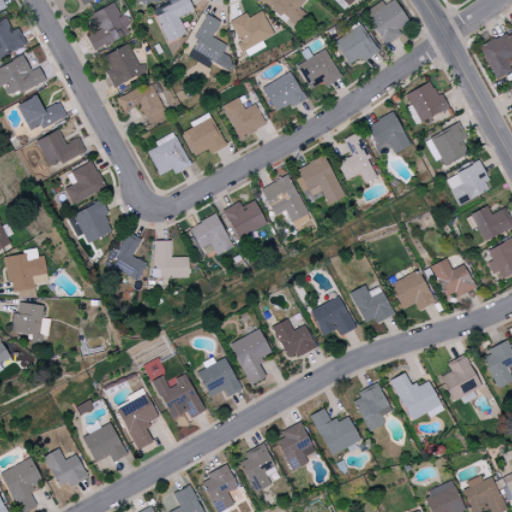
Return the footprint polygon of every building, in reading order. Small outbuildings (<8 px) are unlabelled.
[(165,43),(185,35),(178,17),(192,12),(187,0),(180,0),(153,10),(165,43)] [(257,0),(294,29),(306,14),(299,8),(305,0),(257,0)] [(400,35),(397,30),(408,23),(393,0),(392,0),(383,6),(381,2),(363,13),(383,46),(400,35)] [(89,15),(97,31),(87,36),(94,51),(130,33),(115,2),(89,15)] [(245,13),(229,22),(239,43),(238,44),(245,58),(265,48),(261,41),(273,36),(260,12),(248,18),(245,13)] [(187,57),(208,69),(211,63),(226,71),(232,59),(221,54),(226,45),(211,38),(220,22),(205,15),(193,39),(196,40),(187,57)] [(0,56),(25,48),(19,29),(11,31),(7,20),(0,22),(0,56)] [(359,58),(362,63),(378,52),(359,24),(332,43),(347,66),(359,58)] [(494,80),(511,72),(508,66),(511,64),(511,48),(511,47),(511,36),(510,32),(478,47),(494,80)] [(103,56),(110,71),(105,73),(113,89),(141,76),(127,45),(103,56)] [(324,88),(341,78),(323,49),(295,67),(309,90),(321,82),(324,88)] [(0,67),(0,87),(2,87),(7,98),(44,80),(38,68),(30,72),(22,56),(0,67)] [(273,113),(289,104),(291,108),(304,100),(289,72),(260,88),(273,113)] [(149,126),(166,117),(149,83),(116,100),(123,114),(139,106),(149,126)] [(404,95),(410,106),(406,108),(414,125),(447,109),(440,93),(435,96),(429,83),(404,95)] [(28,134),(65,117),(58,103),(41,111),(35,96),(15,106),(28,134)] [(265,126),(253,104),(244,110),(237,98),(220,108),(238,141),(265,126)] [(193,156),(207,150),(209,155),(225,147),(208,113),(188,123),(190,128),(181,133),(193,156)] [(379,155),(390,149),(392,155),(409,146),(391,113),(364,127),(379,155)] [(423,141),(434,162),(440,159),(443,167),(468,154),(461,142),(466,139),(458,123),(423,141)] [(35,141),(47,167),(59,162),(60,165),(84,153),(77,138),(64,144),(58,131),(35,141)] [(153,142),(156,148),(146,152),(157,176),(171,170),(173,174),(189,167),(173,133),(153,142)] [(344,181),(359,175),(363,184),(375,179),(366,160),(369,159),(357,133),(342,139),(350,157),(336,163),(344,181)] [(296,179),(305,200),(321,193),(326,205),(343,198),(324,156),(295,169),(299,178),(296,179)] [(65,175),(70,185),(63,189),(71,205),(104,189),(91,162),(65,175)] [(477,162),(444,179),(457,206),(491,189),(477,162)] [(288,176),(260,188),(273,216),(285,211),(293,229),(309,222),(288,176)] [(238,203),(223,210),(235,240),(265,227),(254,201),(240,207),(238,203)] [(73,212),(84,243),(111,233),(100,203),(73,212)] [(483,242),(511,227),(511,224),(504,208),(490,215),(486,207),(469,215),(483,242)] [(232,248),(215,215),(188,229),(199,250),(209,244),(215,256),(232,248)] [(66,219),(76,238),(81,235),(71,216),(66,219)] [(0,249),(9,246),(6,237),(10,235),(6,224),(0,226),(0,249)] [(140,240),(126,233),(108,266),(137,281),(146,264),(131,257),(140,240)] [(511,273),(511,238),(486,250),(491,261),(486,263),(491,275),(498,272),(500,278),(511,273)] [(187,278),(187,258),(170,258),(170,241),(151,242),(152,279),(187,278)] [(46,283),(42,256),(36,257),(35,251),(3,256),(9,293),(16,292),(17,300),(35,297),(33,285),(46,283)] [(430,266),(443,298),(453,293),(455,297),(473,290),(463,265),(449,270),(445,260),(430,266)] [(433,303),(417,270),(389,284),(401,310),(413,305),(417,311),(433,303)] [(371,319),(374,325),(393,315),(378,286),(366,292),(363,286),(347,294),(363,323),(371,319)] [(309,311),(322,337),(337,329),(340,336),(354,329),(337,297),(309,311)] [(29,335),(28,343),(39,345),(43,306),(15,303),(11,333),(29,335)] [(304,326),(291,331),(287,320),(271,327),(285,360),(314,349),(304,326)] [(249,386),(264,378),(257,361),(270,355),(258,330),(229,344),(249,386)] [(0,364),(9,359),(0,341),(0,364)] [(511,370),(511,353),(506,341),(486,350),(488,355),(482,359),(496,389),(511,381),(511,380),(508,372),(511,370)] [(452,403),(460,399),(462,404),(475,398),(472,392),(480,388),(464,355),(446,363),(450,372),(439,377),(452,403)] [(207,398),(223,391),(226,397),(239,392),(225,358),(213,363),(211,359),(201,363),(204,369),(196,372),(207,398)] [(189,419),(203,412),(184,374),(172,379),(175,385),(167,389),(161,376),(151,381),(169,420),(186,412),(189,419)] [(390,380),(408,422),(440,408),(427,380),(410,388),(404,374),(390,380)] [(354,401),(366,432),(384,426),(380,416),(389,413),(378,384),(357,392),(360,399),(354,401)] [(136,451),(151,443),(143,427),(157,420),(143,393),(114,408),(136,451)] [(81,438),(94,463),(108,456),(112,463),(125,456),(108,423),(81,438)] [(275,442),(290,472),(307,464),(303,457),(314,452),(298,423),(280,432),(283,438),(275,442)] [(276,473),(262,445),(243,454),(246,460),(238,463),(253,494),(270,486),(266,477),(276,473)] [(75,455),(62,461),(58,450),(43,456),(56,488),(66,483),(68,487),(86,480),(75,455)] [(0,473),(0,475),(17,511),(25,511),(37,506),(28,487),(40,481),(29,459),(0,473)] [(511,465),(509,466),(511,473),(511,474),(498,480),(510,509),(511,507),(511,465)] [(215,511),(220,511),(232,506),(226,493),(236,488),(226,467),(199,479),(215,511)] [(492,477),(480,481),(479,477),(461,483),(470,511),(481,511),(488,510),(488,511),(502,511),(504,511),(492,477)] [(422,494),(429,511),(463,511),(452,483),(422,494)] [(172,495),(178,508),(169,511),(201,511),(188,486),(172,495)]
